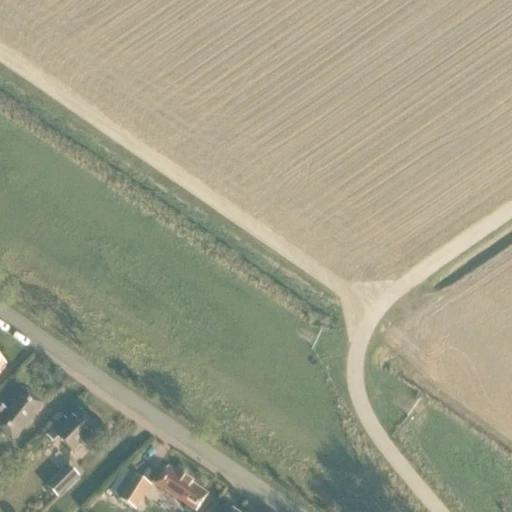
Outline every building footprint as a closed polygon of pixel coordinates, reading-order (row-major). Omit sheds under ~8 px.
[(43,406),(22,389),(4,411),(0,407),(0,433),(13,444),(43,406)] [(94,440),(90,436),(97,429),(79,411),(68,422),(66,420),(47,438),(54,444),(57,440),(72,455),(81,446),(85,450),(94,440)] [(47,489),(58,500),(79,479),(68,468),(47,489)] [(156,486),(195,511),(197,511),(208,496),(168,468),(156,486)] [(150,488),(134,477),(119,500),(135,511),(150,488)]
